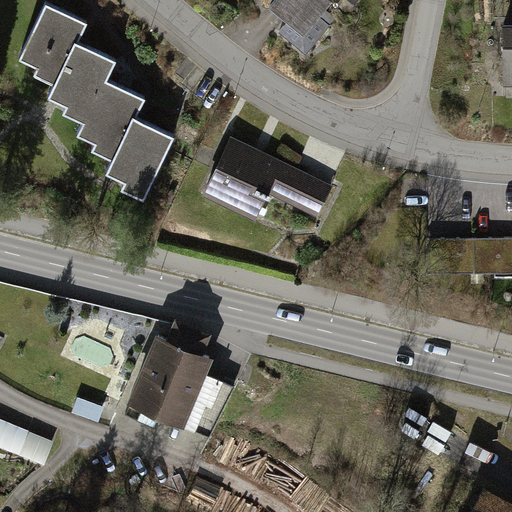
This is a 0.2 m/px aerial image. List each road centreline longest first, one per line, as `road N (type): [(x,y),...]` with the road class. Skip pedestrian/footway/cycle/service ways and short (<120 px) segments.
road 1 (secondary): [(511,378),(0,252)]
road 2 (unknown): [(0,411),(182,464),(272,511)]
road 3 (residential): [(397,144),(270,94),(157,0)]
road 4 (residential): [(427,0),(397,144)]
